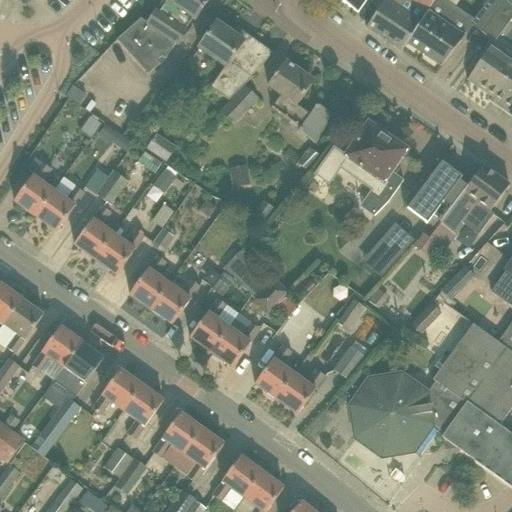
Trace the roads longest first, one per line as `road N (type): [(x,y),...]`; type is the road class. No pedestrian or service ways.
road 1 (residential): [(359,511),(0,249)]
road 2 (tertiary): [(511,157),(299,13),(296,0)]
road 3 (residential): [(0,168),(50,88),(64,26)]
